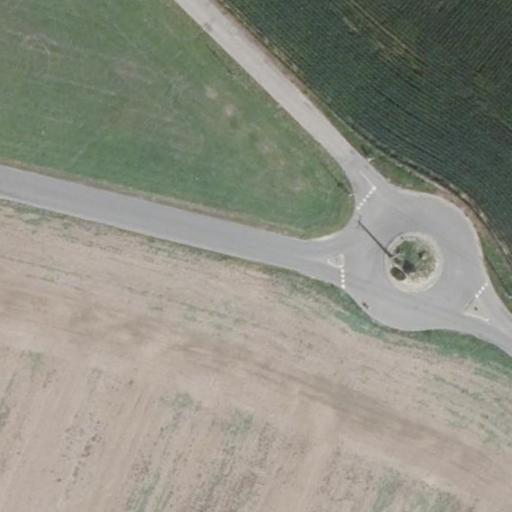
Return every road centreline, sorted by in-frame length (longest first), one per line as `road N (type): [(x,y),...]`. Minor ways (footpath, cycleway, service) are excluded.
road 1 (tertiary): [(357,263),(343,268),(0,183)]
road 2 (unclassified): [(394,214),(185,0)]
road 3 (tertiary): [(357,263),(366,298),(395,321),(432,321),(461,300)]
road 4 (tertiary): [(461,300),(471,266),(459,232),(430,212),(394,214)]
